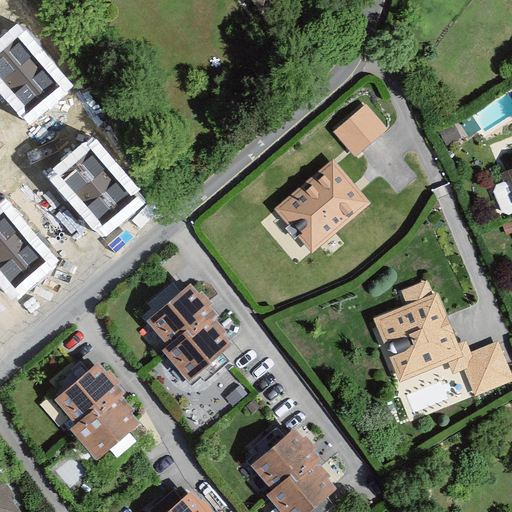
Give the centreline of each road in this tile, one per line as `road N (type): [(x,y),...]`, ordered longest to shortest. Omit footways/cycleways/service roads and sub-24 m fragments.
road 1 (unknown): [(360,53),(384,72),(500,331)]
road 2 (residential): [(180,214),(360,53),(375,0)]
road 3 (unclassified): [(0,366),(180,214)]
